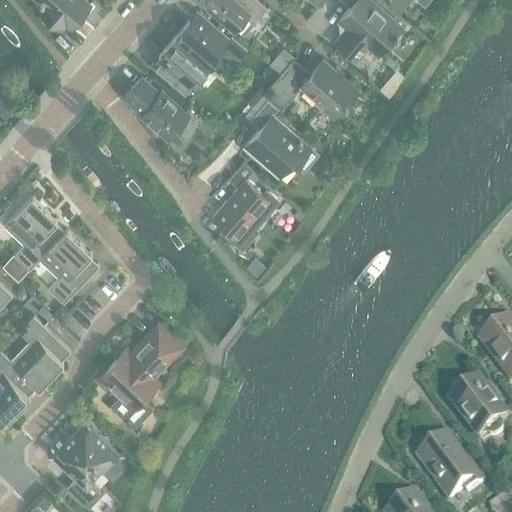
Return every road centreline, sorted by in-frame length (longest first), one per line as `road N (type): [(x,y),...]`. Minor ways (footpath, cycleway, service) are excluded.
road 1 (residential): [(5,458),(68,392),(92,336),(147,279),(29,141)]
road 2 (residential): [(341,511),(410,359),(511,224)]
road 3 (residential): [(196,208),(85,78)]
